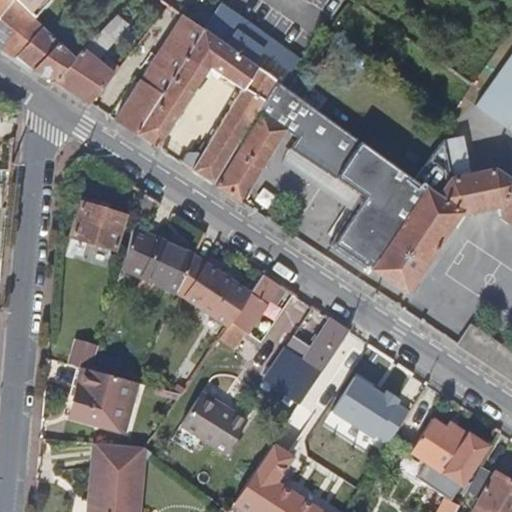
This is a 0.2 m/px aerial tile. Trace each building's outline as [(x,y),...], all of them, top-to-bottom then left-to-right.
[(0,0),(0,44),(1,45),(0,47),(0,48),(23,63),(35,71),(54,79),(76,57),(33,16),(24,8),(15,0),(0,0)] [(33,16),(47,0),(15,0),(24,8),(33,16)] [(157,147),(209,68),(243,89),(192,170),(213,184),(276,81),(268,75),(252,64),(262,50),(292,71),(301,58),(223,2),(204,30),(164,89),(136,133),(154,145),(157,147)] [(90,103),(113,74),(102,64),(96,60),(128,25),(118,15),(76,57),(54,79),(71,90),(90,103)] [(164,89),(204,30),(185,16),(141,80),(153,88),(156,84),(164,89)] [(501,123),(511,106),(511,39),(469,101),(501,123)] [(102,64),(113,74),(119,66),(108,57),(102,64)] [(280,84),(282,85),(288,77),(274,67),(268,75),(276,81),(280,84)] [(294,94),(302,82),(291,74),(288,77),(282,85),(294,94)] [(136,133),(164,89),(156,84),(153,88),(141,80),(115,119),(117,121),(131,130),(136,133)] [(511,180),(496,169),(472,173),(465,129),(447,132),(414,179),(294,94),(282,85),(280,84),(217,186),(240,202),(287,127),(302,138),(293,150),(367,202),(336,246),(367,268),(368,267),(405,293),(458,214),(497,207),(499,216),(511,224),(511,180)] [(149,213),(153,199),(144,193),(139,210),(149,213)] [(115,250),(125,215),(82,202),(71,237),(115,250)] [(181,281),(192,256),(133,229),(121,267),(176,292),(181,281)] [(248,294),(192,256),(181,281),(176,292),(226,327),(248,294)] [(269,299),(280,284),(279,283),(277,282),(263,273),(248,294),(226,327),(218,338),(229,345),(233,348),(245,330),(247,332),(269,299)] [(280,284),(269,299),(277,304),(287,289),(280,284)] [(322,371),(349,330),(331,319),(313,307),(307,316),(317,322),(304,340),(295,334),(286,347),(322,371)] [(307,316),(295,334),(304,340),(317,322),(307,316)] [(511,381),(511,349),(469,322),(455,344),(511,381)] [(229,345),(218,338),(213,345),(224,353),(229,345)] [(91,370),(97,348),(74,342),(68,364),(83,368),(91,370)] [(298,406),(322,371),(286,347),(263,382),(298,406)] [(110,375),(114,360),(100,356),(96,371),(110,375)] [(131,401),(136,382),(110,375),(96,371),(91,370),(83,368),(70,417),(131,433),(139,403),(131,401)] [(180,374),(169,391),(180,394),(190,380),(180,374)] [(375,460),(415,400),(391,385),(333,473),(357,488),(375,460)] [(180,394),(169,391),(154,387),(153,393),(176,399),(180,394)] [(246,420),(224,405),(222,407),(201,392),(181,418),(224,450),(234,436),(246,420)] [(449,501),(486,445),(450,422),(446,427),(432,418),(409,451),(425,462),(415,478),(449,501)] [(180,425),(174,437),(191,447),(198,436),(180,425)] [(228,453),(238,440),(234,436),(224,450),(228,453)] [(136,511),(143,447),(93,443),(86,511),(136,511)] [(283,468),(291,456),(272,444),(263,457),(283,468)] [(321,511),(274,481),(283,468),(263,457),(233,502),(248,511),(321,511)] [(472,511),(511,511),(511,483),(495,473),(494,476),(479,468),(468,488),(482,496),(472,511)]
